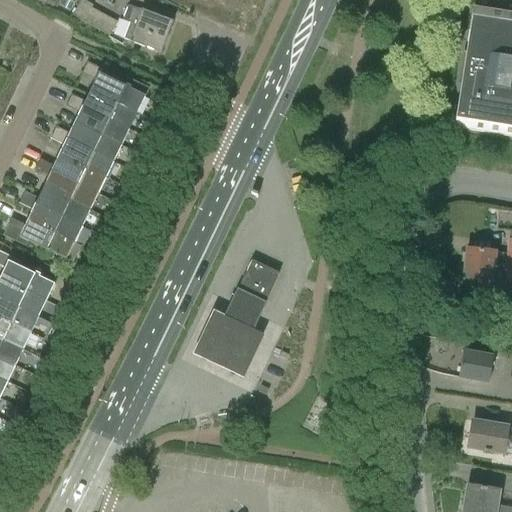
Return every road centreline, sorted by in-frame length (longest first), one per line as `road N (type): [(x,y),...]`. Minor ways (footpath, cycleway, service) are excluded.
road 1 (primary): [(69,511),(211,232),(312,0)]
road 2 (unclassified): [(420,511),(396,285),(404,214),(450,182),(511,190)]
road 3 (residential): [(0,2),(52,39),(0,168)]
